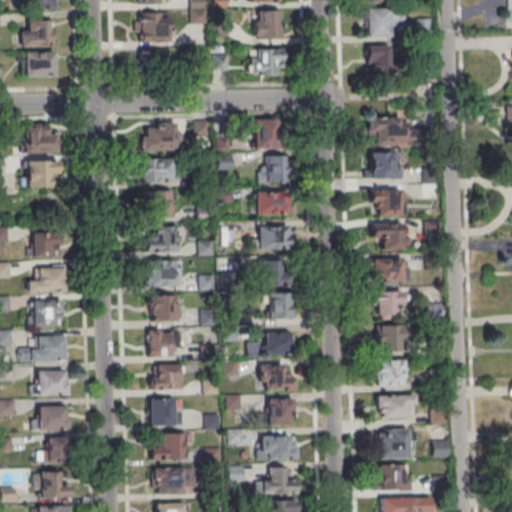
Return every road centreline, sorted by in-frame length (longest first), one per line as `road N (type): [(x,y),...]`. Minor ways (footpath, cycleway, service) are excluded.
road 1 (residential): [(461,511),(443,0)]
road 2 (residential): [(107,511),(90,0)]
road 3 (residential): [(334,511),(321,100)]
road 4 (residential): [(321,100),(0,105)]
